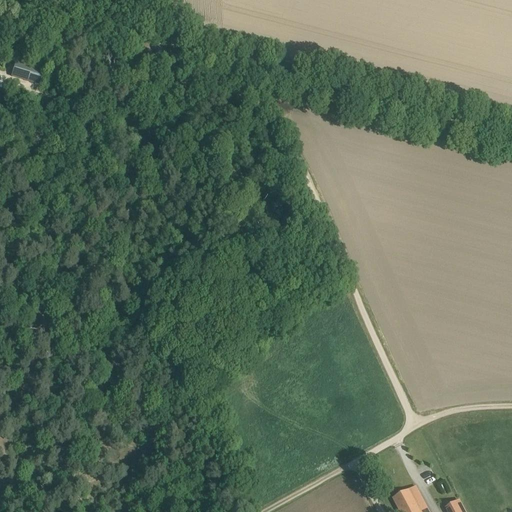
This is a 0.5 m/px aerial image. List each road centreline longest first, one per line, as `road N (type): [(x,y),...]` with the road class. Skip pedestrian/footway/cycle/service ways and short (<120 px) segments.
road 1 (track): [(158,45),(183,73),(251,101),(274,123),(417,429)]
road 2 (track): [(511,406),(443,416),(360,461)]
road 3 (track): [(0,8),(158,45)]
